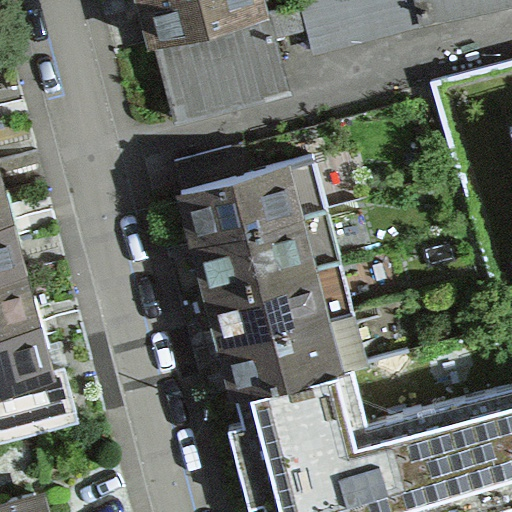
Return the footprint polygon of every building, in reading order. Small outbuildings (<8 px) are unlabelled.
[(252,0),(143,0),(153,39),(255,12),(252,0)] [(311,45),(501,0),(301,0),(255,12),(153,39),(164,78),(174,116),(288,86),(274,33),(306,25),(311,45)] [(511,22),(442,40),(451,75),(511,58),(511,22)] [(243,140),(174,158),(185,199),(189,215),(186,216),(192,240),(326,205),(312,153),(250,169),(243,140)] [(7,188),(2,190),(0,181),(0,219),(14,216),(7,188)] [(198,264),(202,263),(209,290),(339,256),(326,205),(192,240),(196,255),(198,264)] [(0,274),(23,268),(15,240),(20,239),(18,231),(14,216),(0,219),(0,274)] [(339,256),(209,290),(212,303),(216,317),(212,318),(218,342),(353,306),(339,256)] [(0,328),(41,318),(35,293),(30,295),(27,284),(23,268),(0,274),(0,328)] [(228,365),(236,392),(352,361),(366,357),(353,306),(218,342),(222,356),(225,366),(228,365)] [(41,318),(0,328),(0,436),(77,417),(63,365),(49,368),(42,343),(48,342),(45,334),(41,318)] [(511,381),(368,419),(352,361),(236,392),(244,419),(229,423),(250,502),(264,498),(267,511),(421,511),(456,502),(458,511),(475,511),(511,501),(511,381)] [(0,498),(0,511),(39,511),(34,490),(0,498)]
